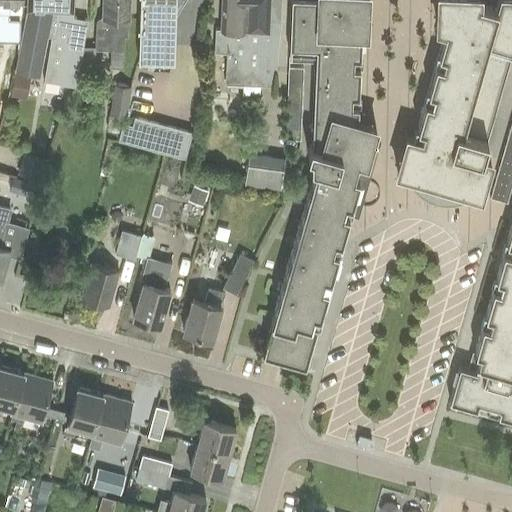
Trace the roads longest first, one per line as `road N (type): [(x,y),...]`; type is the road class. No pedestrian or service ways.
road 1 (residential): [(284,443),(288,415),(276,399),(0,322)]
road 2 (residential): [(511,506),(284,443)]
